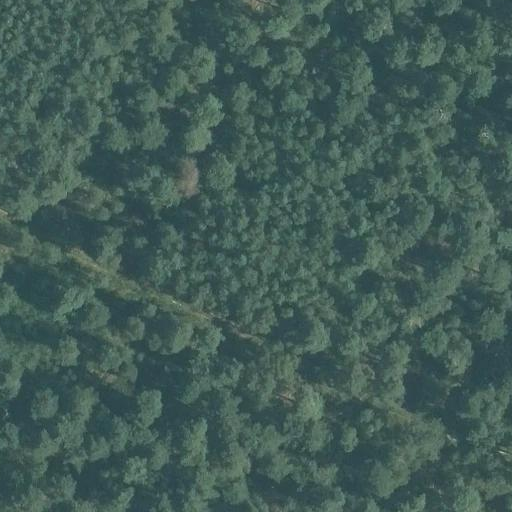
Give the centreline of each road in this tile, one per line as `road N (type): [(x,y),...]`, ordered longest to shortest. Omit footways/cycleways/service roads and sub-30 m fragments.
road 1 (track): [(0,214),(443,430)]
road 2 (track): [(511,314),(449,399),(443,430)]
